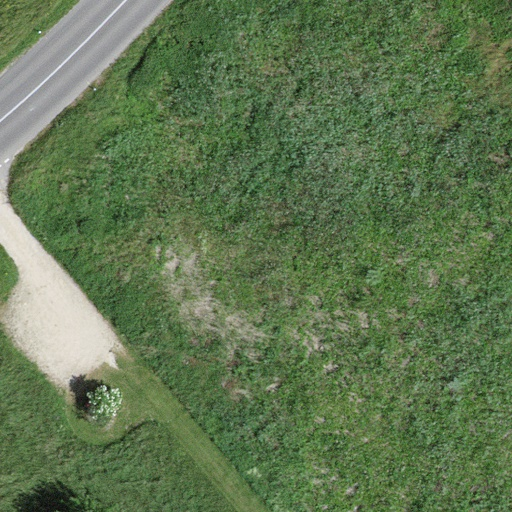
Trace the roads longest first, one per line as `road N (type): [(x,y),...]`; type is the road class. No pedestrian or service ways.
road 1 (track): [(0,232),(251,511)]
road 2 (tertiary): [(0,121),(123,0)]
